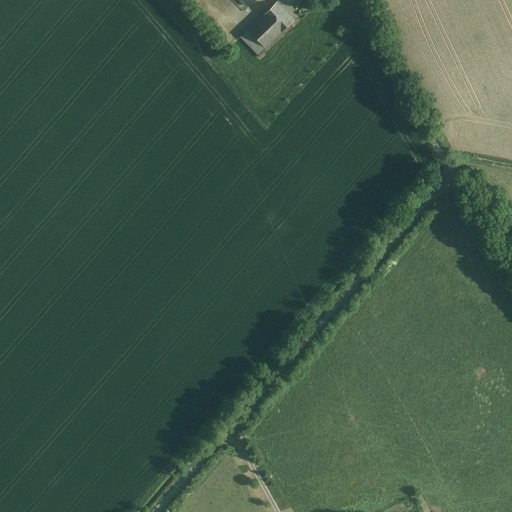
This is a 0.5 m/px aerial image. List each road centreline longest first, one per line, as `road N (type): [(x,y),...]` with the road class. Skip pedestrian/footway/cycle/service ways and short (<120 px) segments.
road 1 (unclassified): [(154,511),(451,175)]
road 2 (unclassified): [(451,175),(385,58),(365,0)]
